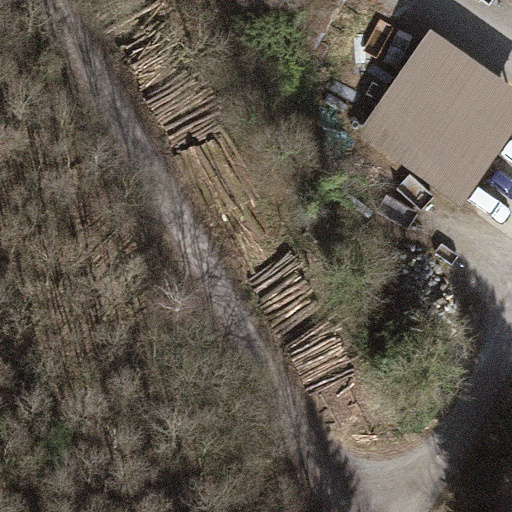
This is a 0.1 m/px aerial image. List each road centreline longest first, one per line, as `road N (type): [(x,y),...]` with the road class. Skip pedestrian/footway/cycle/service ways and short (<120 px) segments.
road 1 (track): [(44,0),(340,511)]
road 2 (track): [(403,511),(502,356)]
